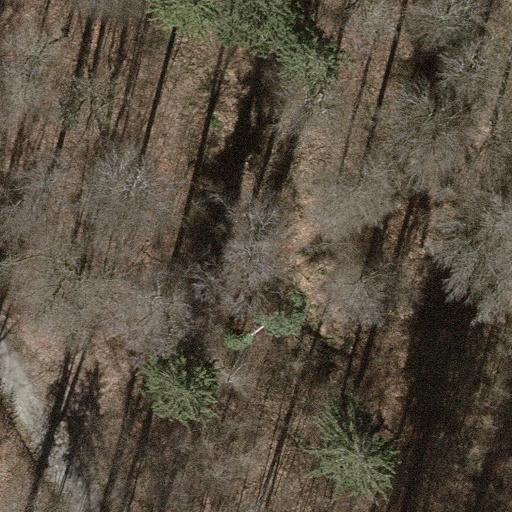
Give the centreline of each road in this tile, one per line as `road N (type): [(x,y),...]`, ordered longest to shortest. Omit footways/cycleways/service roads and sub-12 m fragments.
road 1 (track): [(29,410),(511,155)]
road 2 (track): [(0,360),(82,511)]
